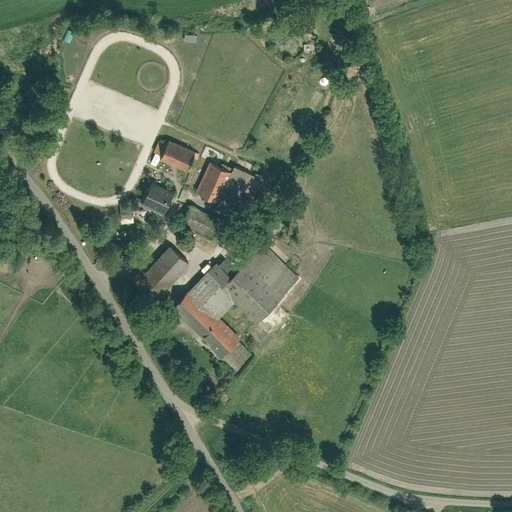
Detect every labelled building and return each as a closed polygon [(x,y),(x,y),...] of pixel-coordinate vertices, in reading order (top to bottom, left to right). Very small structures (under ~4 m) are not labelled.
[(343,39),(337,36),(334,42),(340,45),(343,39)] [(158,139),(154,150),(160,153),(164,142),(158,139)] [(186,171),(194,151),(168,141),(160,161),(186,171)] [(231,172),(207,161),(192,191),(240,214),(258,177),(234,166),(231,172)] [(163,213),(173,192),(149,181),(140,202),(163,213)] [(225,220),(189,205),(181,224),(217,239),(225,220)] [(132,217),(131,208),(118,209),(119,218),(132,217)] [(220,254),(168,308),(218,357),(237,337),(217,318),(233,302),(257,324),(301,278),(263,241),(236,269),(220,254)] [(188,263),(168,245),(134,283),(154,301),(188,263)]
